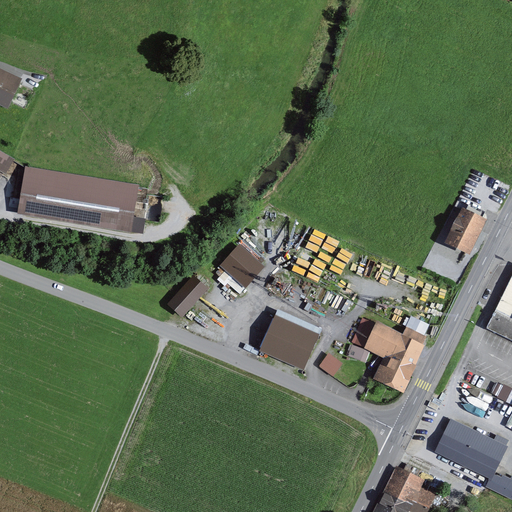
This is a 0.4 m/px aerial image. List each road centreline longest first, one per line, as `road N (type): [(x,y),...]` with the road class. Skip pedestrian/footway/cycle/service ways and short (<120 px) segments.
road 1 (tertiary): [(0,265),(400,430)]
road 2 (secondary): [(400,430),(511,204)]
road 3 (track): [(168,330),(90,511)]
